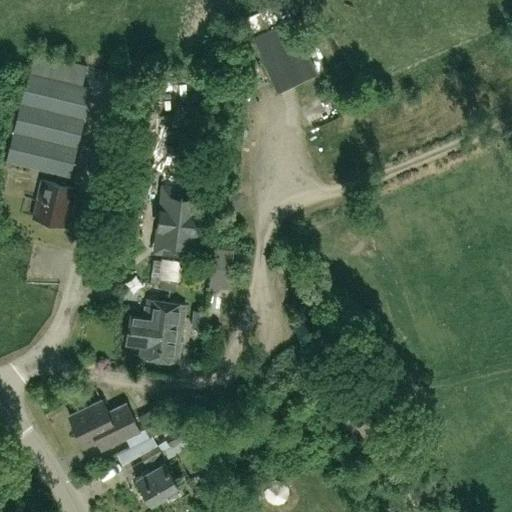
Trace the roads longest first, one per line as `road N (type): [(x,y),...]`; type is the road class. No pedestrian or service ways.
road 1 (track): [(0,388),(36,367),(205,381),(251,328),(266,286),(263,251),(280,216),(511,121)]
road 2 (tertiary): [(79,511),(0,405)]
